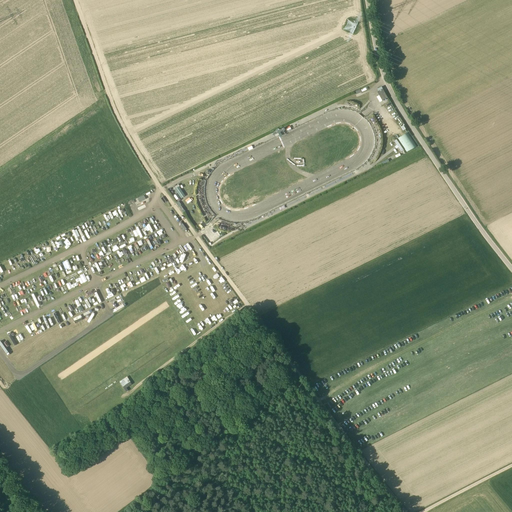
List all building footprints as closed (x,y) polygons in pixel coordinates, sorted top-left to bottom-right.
[(381,101),(386,99),(387,99),(382,88),(376,91),(381,101)] [(277,131),(271,133),(272,136),(284,130),(283,127),(276,130),(277,131)] [(417,147),(406,132),(397,138),(407,152),(417,147)] [(179,186),(175,189),(182,198),(186,195),(179,186)] [(137,207),(143,203),(142,201),(140,202),(137,197),(133,200),(137,207)] [(119,382),(122,387),(130,382),(127,377),(119,382)]
